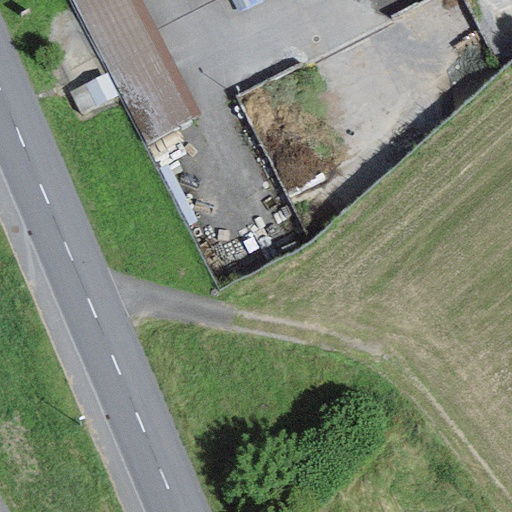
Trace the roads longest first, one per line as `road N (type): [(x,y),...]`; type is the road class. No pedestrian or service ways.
road 1 (track): [(83,284),(298,335),(371,361),(410,393),(503,511)]
road 2 (tertiary): [(0,92),(180,511)]
